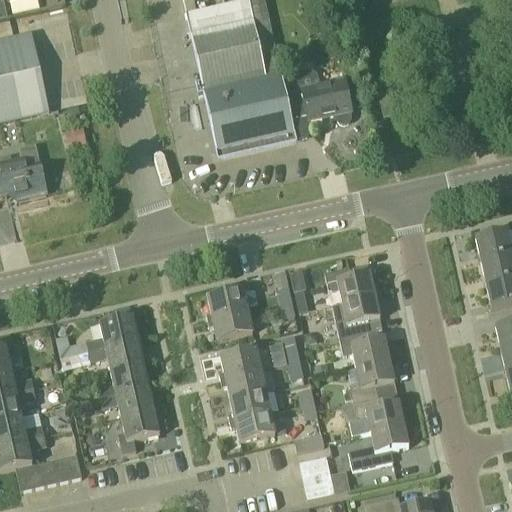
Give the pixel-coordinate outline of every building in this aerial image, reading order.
[(248,0),(250,5),(186,19),(201,87),(196,88),(198,97),(203,96),(216,154),(295,137),(296,141),(299,143),(305,143),(308,142),(311,137),(311,133),(308,121),(335,115),(336,119),(337,124),(338,127),(341,129),(345,130),(349,128),(351,124),(352,120),(351,116),(352,116),(345,84),(321,89),(318,79),(310,74),(301,75),(296,83),(299,94),(286,97),(282,78),(264,0),(248,0)] [(470,41),(483,38),(476,11),(464,14),(470,41)] [(0,126),(49,115),(31,38),(0,45),(0,126)] [(383,121),(396,118),(391,94),(378,97),(383,121)] [(25,171),(23,163),(0,168),(0,202),(14,199),(15,206),(45,199),(38,167),(25,171)] [(480,265),(511,258),(511,257),(507,234),(475,241),(480,265)] [(486,289),(511,282),(511,258),(480,265),(486,289)] [(341,308),(375,301),(370,279),(368,269),(324,278),(329,296),(338,295),(341,308)] [(278,309),(292,306),(285,275),(271,278),(278,309)] [(294,297),(307,294),(302,275),(290,278),(294,297)] [(511,282),(486,289),(491,313),(511,308),(511,282)] [(207,325),(247,316),(243,296),(251,294),(248,283),(220,290),(222,299),(209,302),(212,316),(205,317),(207,325)] [(339,342),(364,336),(362,326),(379,322),(375,301),(341,308),(341,309),(332,311),(335,325),(339,342)] [(292,306),(278,309),(282,325),(296,322),(292,306)] [(247,316),(207,325),(208,331),(215,330),(218,344),(251,337),(247,316)] [(88,357),(138,346),(133,322),(101,329),(104,343),(70,350),(68,340),(56,343),(61,364),(89,358),(88,357)] [(500,354),(511,350),(511,325),(495,330),(500,354)] [(356,373),(389,365),(384,344),(385,344),(382,333),(365,338),(364,336),(339,342),(343,360),(352,358),(356,373)] [(315,337),(304,339),(306,350),(317,348),(315,337)] [(0,377),(11,375),(8,361),(16,359),(11,340),(0,342),(0,377)] [(287,370),(300,368),(295,341),(281,344),(284,356),(287,370)] [(111,376),(143,369),(138,346),(88,357),(89,358),(90,366),(108,362),(111,376)] [(511,375),(511,350),(500,354),(505,377),(511,375)] [(220,384),(260,376),(256,354),(222,361),(225,376),(218,378),(220,384)] [(354,408),(396,398),(389,365),(356,373),(359,387),(350,389),(351,393),(343,395),(345,407),(353,405),(354,408)] [(316,378),(329,375),(327,367),(314,369),(316,378)] [(300,368),(287,370),(291,385),(303,382),(300,368)] [(99,403),(148,392),(143,369),(111,376),(114,389),(97,393),(99,403)] [(0,402),(35,394),(33,384),(14,388),(11,375),(0,377),(0,402)] [(231,403),(265,396),(260,376),(220,384),(221,392),(228,390),(231,403)] [(122,423),(154,416),(148,392),(99,403),(101,413),(119,409),(122,423)] [(302,411),(314,408),(311,393),(298,396),(302,411)] [(0,426),(22,422),(19,408),(37,404),(35,394),(0,402),(0,426)] [(229,426),(269,418),(265,396),(231,403),(234,418),(228,419),(229,426)] [(370,436),(403,429),(398,407),(396,398),(354,408),(358,425),(367,422),(370,436)] [(314,408),(302,411),(305,425),(318,423),(314,408)] [(154,416),(122,423),(125,437),(117,439),(122,459),(136,456),(134,445),(159,439),(154,416)] [(269,418),(229,426),(230,432),(237,431),(240,445),(273,438),(269,418)] [(0,451),(46,441),(44,431),(25,435),(22,422),(0,426),(0,451)] [(403,429),(370,436),(373,451),(348,457),(352,474),(392,465),(390,454),(408,450),(403,429)] [(297,456),(324,450),(321,439),(294,445),(297,456)] [(29,470),(33,469),(29,455),(48,451),(46,441),(0,451),(0,475),(0,476),(17,473),(29,470)] [(65,462),(71,485),(83,482),(78,459),(65,462)] [(58,487),(71,485),(65,462),(53,465),(58,487)] [(302,481),(329,475),(326,462),(299,468),(302,481)] [(46,490),(58,487),(53,465),(41,467),(46,490)] [(378,484),(395,479),(391,466),(374,471),(378,484)] [(34,493),(46,490),(41,467),(33,469),(29,470),(34,493)] [(22,496),(34,493),(29,470),(17,473),(22,496)] [(304,493),(332,487),(329,475),(302,481),(304,493)] [(332,487),(304,493),(307,505),(334,498),(332,487)] [(430,511),(429,506),(404,511),(400,511),(399,503),(365,510),(365,511),(430,511)]
